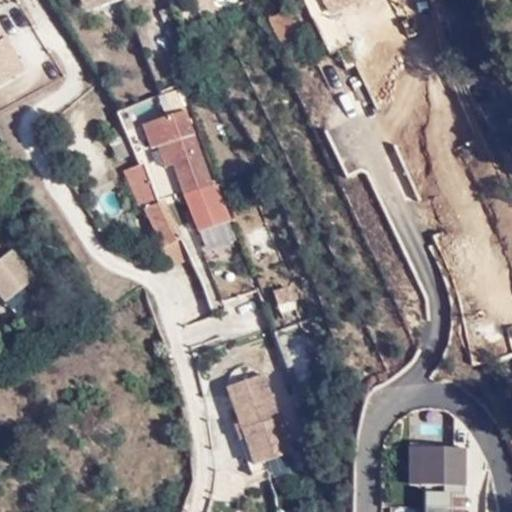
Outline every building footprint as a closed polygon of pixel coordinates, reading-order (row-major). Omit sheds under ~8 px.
[(80,0),(86,13),(123,0),(80,0)] [(288,49),(301,45),(284,6),(263,15),(277,44),(285,42),(288,49)] [(142,27),(151,63),(180,56),(172,20),(142,27)] [(0,84),(22,72),(0,33),(0,84)] [(170,151),(177,171),(184,196),(215,183),(191,113),(146,127),(155,156),(161,154),(170,151)] [(120,161),(138,153),(129,133),(111,141),(120,161)] [(168,173),(177,171),(170,151),(161,154),(168,173)] [(146,160),(142,160),(124,169),(143,210),(147,209),(166,250),(181,242),(185,240),(169,206),(146,160)] [(190,259),(181,242),(166,250),(158,254),(168,271),(190,259)] [(14,252),(0,262),(0,291),(8,302),(27,287),(37,280),(14,252)] [(289,284),(272,287),(279,315),(296,312),(289,284)] [(27,287),(8,302),(18,315),(38,301),(27,287)] [(238,310),(248,332),(265,325),(256,303),(238,310)] [(216,315),(187,325),(192,341),(222,331),(216,315)] [(281,349),(305,338),(297,322),(274,333),(281,349)] [(304,344),(282,349),(288,376),(310,371),(304,344)] [(262,376),(227,389),(256,466),(293,453),(280,417),(277,418),(262,376)] [(467,453),(416,453),(416,490),(426,490),(426,511),(452,511),(453,498),(466,498),(467,453)]
